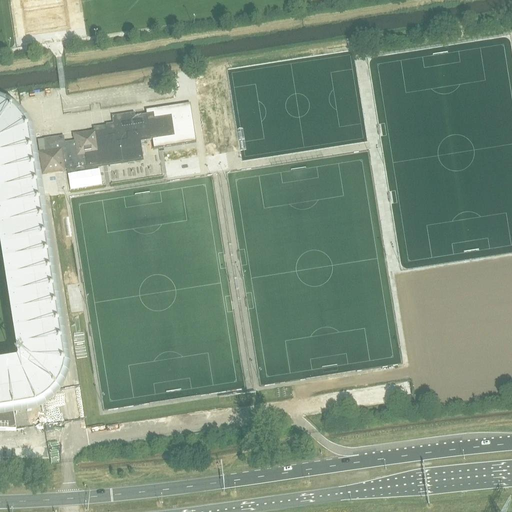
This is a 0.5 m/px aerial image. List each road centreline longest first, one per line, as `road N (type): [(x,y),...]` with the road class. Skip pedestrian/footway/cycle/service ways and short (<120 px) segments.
road 1 (primary): [(511,445),(0,503)]
road 2 (primary): [(209,511),(511,473)]
